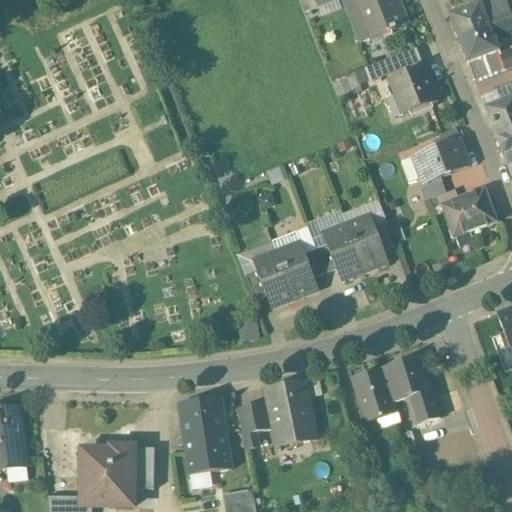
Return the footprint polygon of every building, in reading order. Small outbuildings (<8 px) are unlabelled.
[(299,0),(301,10),(345,1),(345,0),(299,0)] [(396,0),(353,0),(369,41),(391,33),(392,34),(396,33),(395,31),(407,27),(396,0)] [(480,6),(450,18),(459,42),(490,30),(485,18),(480,6)] [(511,21),(507,9),(485,18),(490,30),(511,21)] [(511,21),(490,30),(459,42),(468,66),(499,54),(495,43),(511,36),(511,21)] [(511,54),(502,59),(507,73),(511,70),(511,54)] [(423,70),(390,83),(397,101),(401,99),(407,115),(403,117),(404,118),(437,105),(423,70)] [(511,101),(486,112),(494,132),(511,125),(511,101)] [(511,125),(494,132),(502,151),(511,147),(511,125)] [(459,143),(414,160),(424,186),(469,169),(459,143)] [(511,147),(502,151),(509,170),(511,169),(511,147)] [(442,184),(420,192),(425,203),(436,199),(446,195),(442,184)] [(446,195),(436,199),(440,209),(442,209),(459,202),(455,192),(446,195)] [(459,202),(442,209),(454,240),(496,225),(485,193),(459,202)] [(383,214),(370,219),(371,219),(374,229),(385,225),(386,225),(387,225),(383,214)] [(374,229),(371,219),(370,219),(347,229),(365,274),(388,264),(384,253),(374,229)] [(385,225),(374,229),(384,253),(395,249),(386,225),(385,225)] [(365,274),(347,229),(323,238),(327,248),(337,272),(341,283),(365,274)] [(308,230),(296,235),(305,256),(316,252),(313,242),(308,230)] [(305,256),(296,235),(272,244),(273,245),(277,256),(295,301),(318,292),(314,281),(305,256)] [(323,238),(313,242),(316,252),(327,248),(323,238)] [(277,256),(273,245),(238,259),(246,279),(257,275),(267,299),(271,310),(295,301),(277,256)] [(337,272),(327,248),(316,252),(325,276),(337,272)] [(325,276),(316,252),(305,256),(314,281),(325,276)] [(257,275),(246,279),(255,303),(267,299),(257,275)] [(511,312),(498,319),(507,341),(511,354),(511,312)] [(259,341),(255,322),(239,325),(242,344),(259,341)] [(511,354),(507,341),(495,346),(506,375),(511,372),(511,354)] [(421,358),(383,371),(394,405),(408,400),(417,428),(441,420),(421,358)] [(383,371),(351,381),(365,426),(398,415),(394,405),(383,371)] [(306,385),(265,393),(277,450),(317,441),(306,385)] [(222,401),(178,407),(189,478),(232,472),(222,401)] [(20,409),(0,411),(0,472),(27,469),(20,409)] [(441,420),(417,428),(420,438),(444,430),(441,420)] [(396,433),(373,440),(378,455),(401,448),(396,433)] [(411,434),(403,437),(412,470),(421,467),(411,434)] [(366,438),(354,441),(359,460),(371,457),(366,438)] [(113,451),(113,454),(83,454),(83,509),(132,509),(133,491),(134,451),(113,451)] [(154,452),(134,451),(133,491),(154,492),(154,452)] [(379,456),(365,460),(371,486),(384,483),(379,456)] [(255,511),(252,492),(223,497),(225,511),(255,511)]
